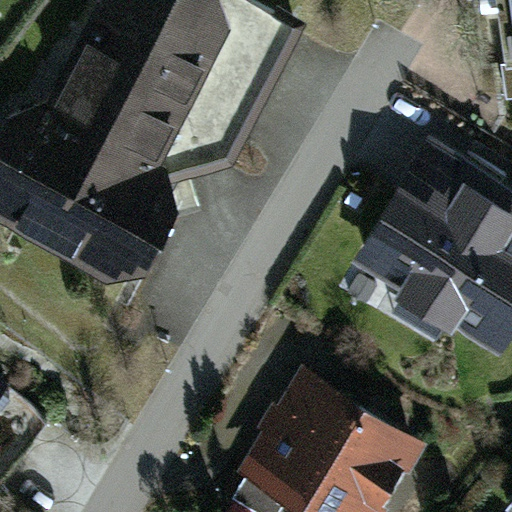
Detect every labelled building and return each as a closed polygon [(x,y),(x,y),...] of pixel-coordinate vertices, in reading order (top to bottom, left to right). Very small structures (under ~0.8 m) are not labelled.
[(217,6),(203,0),(105,0),(53,113),(28,108),(0,128),(0,224),(105,280),(142,270),(169,207),(145,164),(217,6)] [(511,0),(503,0),(511,61),(511,0)] [(511,188),(427,140),(355,265),(496,347),(511,318),(511,188)] [(378,511),(418,445),(302,375),(242,476),(303,511),(378,511)] [(511,485),(503,498),(511,504),(511,485)]
